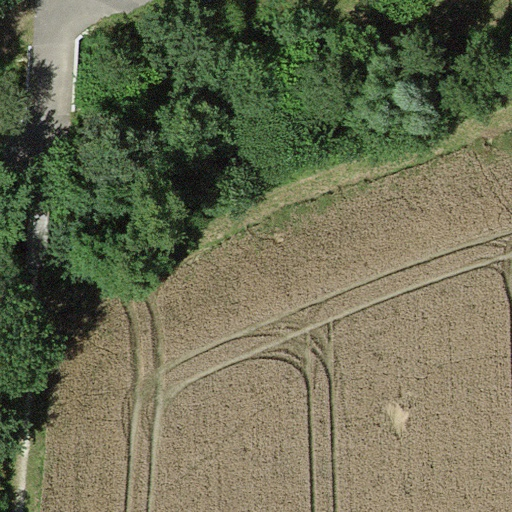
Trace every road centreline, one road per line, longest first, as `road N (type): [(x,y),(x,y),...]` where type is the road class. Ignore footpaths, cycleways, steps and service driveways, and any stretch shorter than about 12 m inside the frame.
road 1 (track): [(19,511),(41,162)]
road 2 (track): [(88,0),(58,10),(43,36),(49,111),(41,162)]
